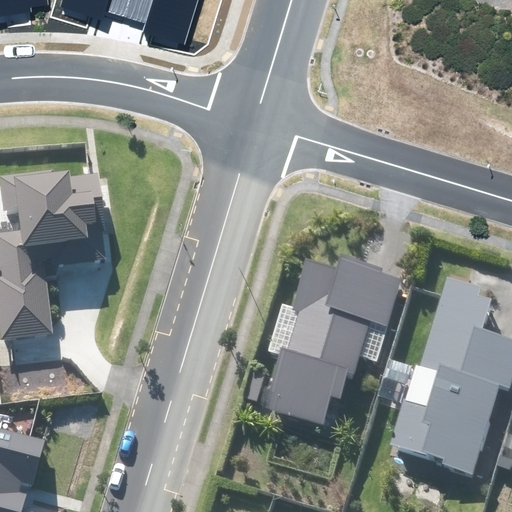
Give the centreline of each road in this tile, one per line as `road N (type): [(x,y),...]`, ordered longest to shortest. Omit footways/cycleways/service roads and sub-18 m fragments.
road 1 (residential): [(255,122),(137,511)]
road 2 (residential): [(511,201),(255,122)]
road 3 (residential): [(0,80),(127,84),(255,122)]
road 4 (residential): [(292,0),(255,122)]
